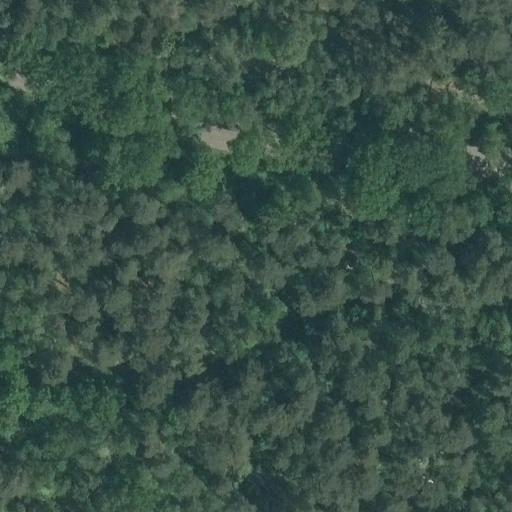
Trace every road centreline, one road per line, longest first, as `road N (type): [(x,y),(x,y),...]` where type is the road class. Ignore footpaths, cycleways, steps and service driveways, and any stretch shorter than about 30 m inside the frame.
road 1 (tertiary): [(0,46),(313,144),(511,171)]
road 2 (track): [(511,75),(418,161)]
